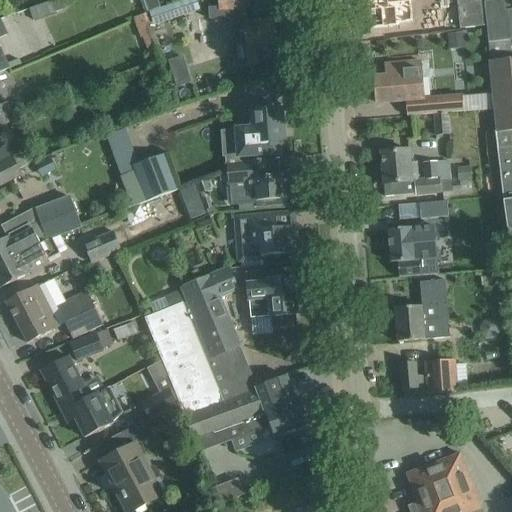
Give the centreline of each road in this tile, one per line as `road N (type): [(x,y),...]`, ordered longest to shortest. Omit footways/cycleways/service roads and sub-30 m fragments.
road 1 (residential): [(324,0),(367,511)]
road 2 (tertiary): [(66,511),(0,384)]
